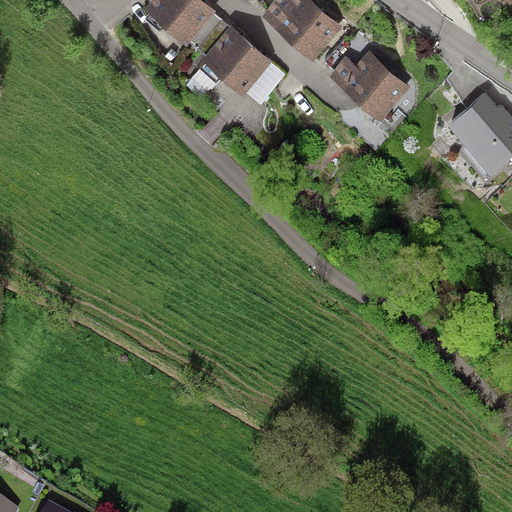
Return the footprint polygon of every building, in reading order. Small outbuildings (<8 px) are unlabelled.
[(217,4),(212,0),(147,0),(146,1),(186,37),(189,33),(212,9),(217,4)] [(344,27),(313,0),(274,0),(261,16),(314,61),(344,27)] [(212,9),(189,33),(197,41),(220,17),(212,9)] [(220,17),(197,41),(205,49),(229,24),(220,17)] [(286,72),(232,21),(229,24),(205,49),(202,52),(242,90),(247,86),(260,98),(286,72)] [(326,58),(335,65),(346,52),(352,45),(344,37),(326,58)] [(357,62),(346,52),(335,65),(331,70),(382,117),(410,85),(370,45),(357,62)] [(486,88),(451,114),(490,165),(511,149),(511,113),(504,104),(497,102),(486,88)] [(436,137),(425,147),(437,160),(448,150),(436,137)] [(0,511),(16,511),(18,508),(0,497),(0,511)] [(69,511),(50,502),(44,511),(69,511)]
